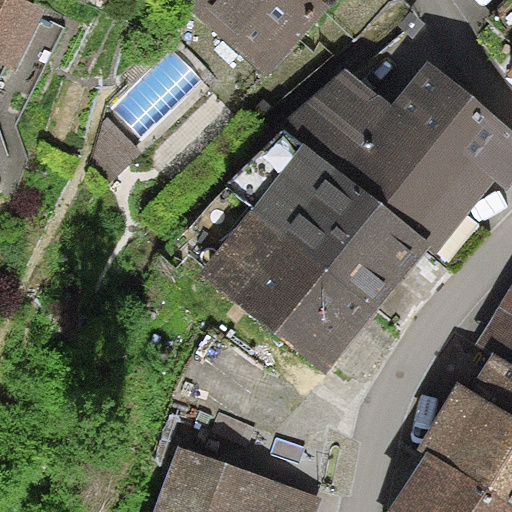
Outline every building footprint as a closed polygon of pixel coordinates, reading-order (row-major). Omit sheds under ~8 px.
[(37,17),(0,0),(0,72),(8,76),(37,17)] [(338,0),(193,0),(271,72),(338,0)] [(511,162),(511,148),(388,45),(360,80),(349,70),(294,136),(316,154),(200,293),(320,393),(511,162)] [(511,511),(511,289),(466,354),(491,370),(469,407),(455,398),(414,465),(420,468),(395,511),(511,511)] [(317,511),(323,497),(175,446),(151,511),(317,511)]
